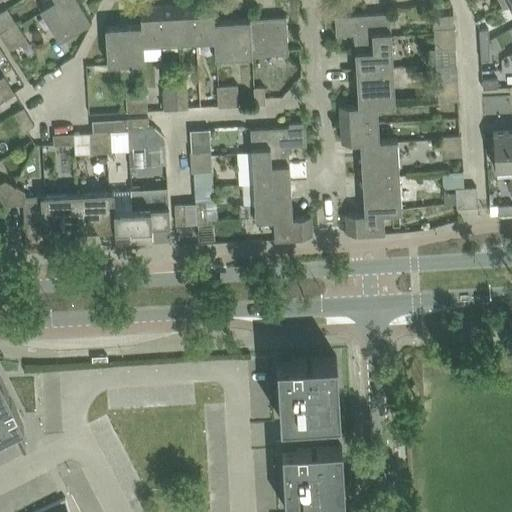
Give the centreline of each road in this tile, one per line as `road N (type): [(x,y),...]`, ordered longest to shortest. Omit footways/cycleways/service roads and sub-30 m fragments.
road 1 (tertiary): [(0,327),(372,304)]
road 2 (tertiary): [(371,268),(0,289)]
road 3 (residential): [(328,220),(313,0)]
road 4 (unclassified): [(384,511),(372,304)]
road 5 (tertiary): [(511,259),(371,268)]
road 6 (tertiary): [(372,304),(511,296)]
